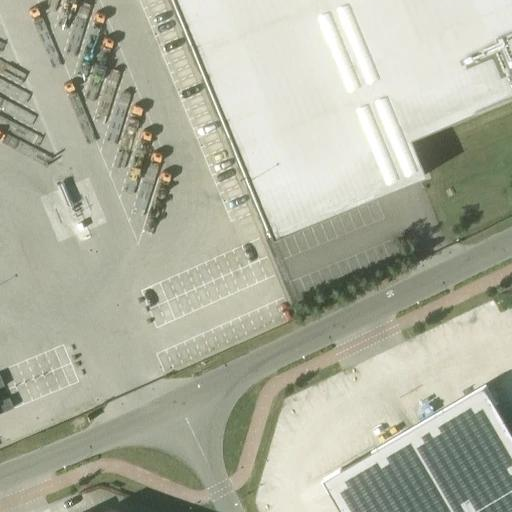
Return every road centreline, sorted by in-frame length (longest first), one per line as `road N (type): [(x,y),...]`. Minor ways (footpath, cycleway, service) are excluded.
road 1 (unclassified): [(511,244),(177,402)]
road 2 (unclassified): [(177,402),(0,477)]
road 3 (unclassified): [(177,402),(230,511)]
